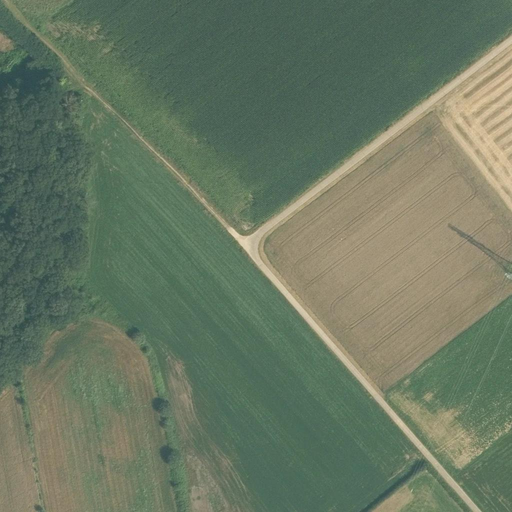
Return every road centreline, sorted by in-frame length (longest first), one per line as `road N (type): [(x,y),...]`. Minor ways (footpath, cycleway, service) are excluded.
road 1 (unclassified): [(476,511),(245,245)]
road 2 (unclassified): [(511,39),(245,245)]
road 3 (track): [(245,245),(89,90)]
road 4 (track): [(0,2),(89,90)]
